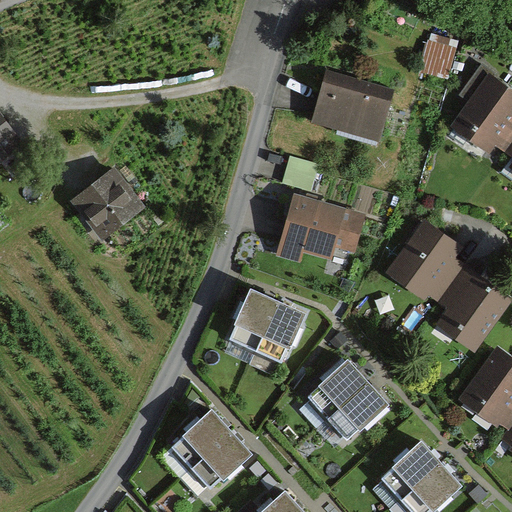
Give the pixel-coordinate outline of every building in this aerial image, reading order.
[(427,73),(452,74),(454,38),(429,37),(427,73)] [(398,89),(328,71),(314,124),(384,141),(398,89)] [(511,83),(496,71),(457,124),(496,152),(501,144),(510,151),(511,147),(511,83)] [(0,109),(0,162),(26,142),(0,109)] [(285,181),(313,189),(320,163),(292,155),(285,181)] [(149,204),(119,168),(77,203),(106,238),(149,204)] [(298,195),(283,255),(303,260),(305,251),(336,259),(339,248),(358,253),(368,213),(298,195)] [(443,297),(467,263),(459,258),(468,245),(460,239),(431,219),(394,271),(429,296),(434,290),(443,297)] [(511,295),(491,281),(467,263),(443,297),(455,305),(444,321),(480,347),(511,302),(511,295)] [(278,305),(252,294),(230,345),(256,356),(278,305)] [(304,316),(278,305),(256,356),(282,367),(304,316)] [(511,355),(501,348),(465,400),(503,426),(508,419),(511,422),(511,355)] [(369,384),(347,359),(311,390),(333,416),(369,384)] [(392,410),(369,384),(333,416),(356,441),(392,410)] [(165,451),(186,474),(229,435),(208,412),(165,451)] [(229,435),(186,474),(206,495),(249,456),(229,435)] [(442,465),(420,439),(384,471),(406,496),(442,465)] [(439,511),(465,490),(442,465),(406,496),(419,511),(439,511)] [(265,511),(297,511),(283,496),(265,511)]
